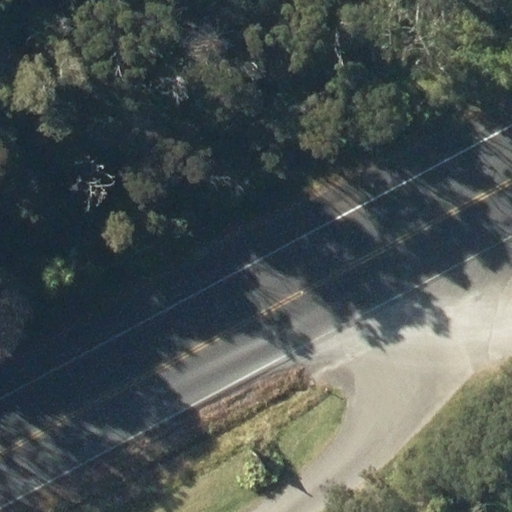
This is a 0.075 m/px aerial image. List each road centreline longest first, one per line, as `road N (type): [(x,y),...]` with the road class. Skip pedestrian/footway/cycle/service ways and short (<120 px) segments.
road 1 (primary): [(0,478),(511,214)]
road 2 (track): [(380,511),(375,456),(511,352)]
